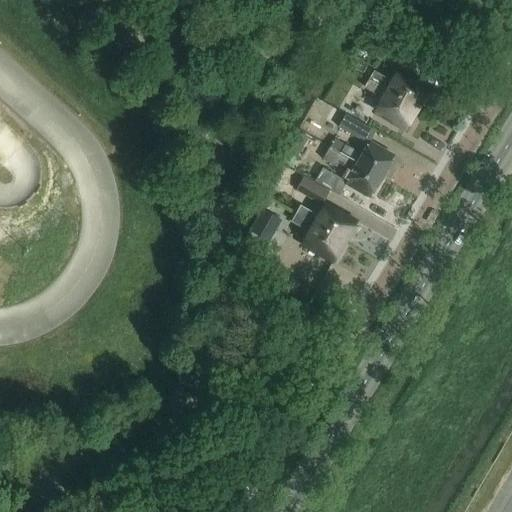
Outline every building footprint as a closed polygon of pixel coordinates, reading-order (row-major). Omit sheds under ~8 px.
[(387,51),(371,40),(364,50),(381,61),(387,51)] [(425,105),(433,91),(399,71),(392,83),(373,71),(368,80),(418,109),(421,103),(425,105)] [(405,131),(418,109),(368,80),(363,88),(382,100),(376,111),(392,120),(390,123),(405,131)] [(365,141),(370,131),(353,122),(348,131),(365,141)] [(318,150),(323,139),(310,134),(306,145),(318,150)] [(340,153),(382,177),(394,156),(370,142),(362,155),(345,145),(340,153)] [(382,177),(340,153),(330,148),(323,160),(336,168),(339,164),(353,172),(346,184),(370,198),(382,177)] [(345,182),(322,168),(314,182),(337,195),(345,182)] [(277,175),(271,188),(283,195),(289,182),(277,175)] [(328,191),(302,176),(295,190),(320,205),(328,191)] [(344,243),(356,223),(326,205),(317,221),(311,218),(314,213),(299,205),(294,214),(344,243)] [(281,219),(266,211),(254,232),(269,240),(281,219)] [(332,262),(344,243),(294,214),(289,222),(309,233),(302,245),(332,262)]
